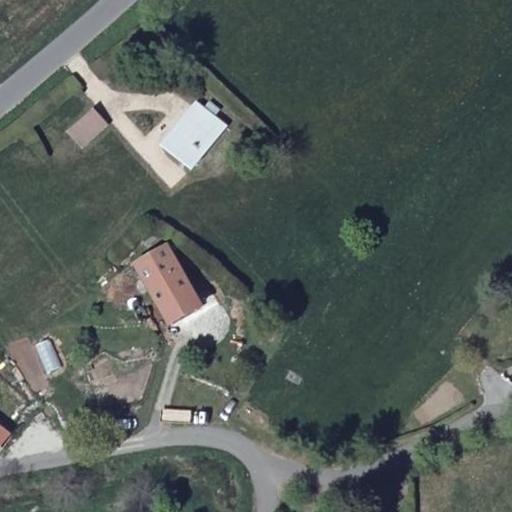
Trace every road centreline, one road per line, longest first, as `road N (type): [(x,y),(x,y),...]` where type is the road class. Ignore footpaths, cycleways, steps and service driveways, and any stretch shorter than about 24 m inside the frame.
road 1 (unclassified): [(273,511),(276,500),(259,473),(216,466),(0,481)]
road 2 (track): [(511,441),(402,489),(339,506),(276,500)]
road 3 (unclassified): [(119,0),(0,101)]
